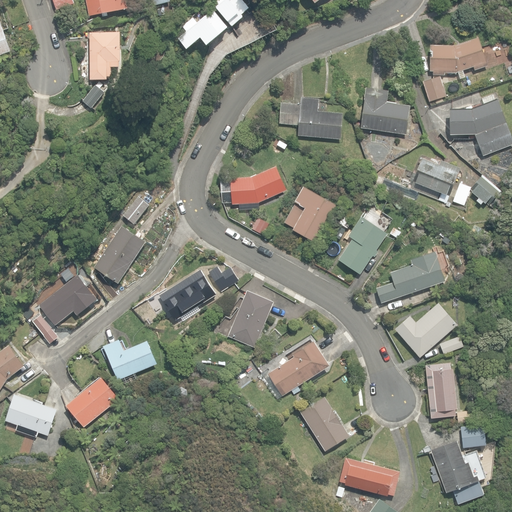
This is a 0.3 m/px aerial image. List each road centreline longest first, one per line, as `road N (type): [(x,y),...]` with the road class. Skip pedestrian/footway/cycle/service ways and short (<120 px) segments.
road 1 (residential): [(203,219),(190,203),(188,176),(223,105),(250,73),(400,0)]
road 2 (residential): [(391,393),(371,344),(344,308),(203,219)]
road 3 (residential): [(203,219),(154,279),(55,360)]
